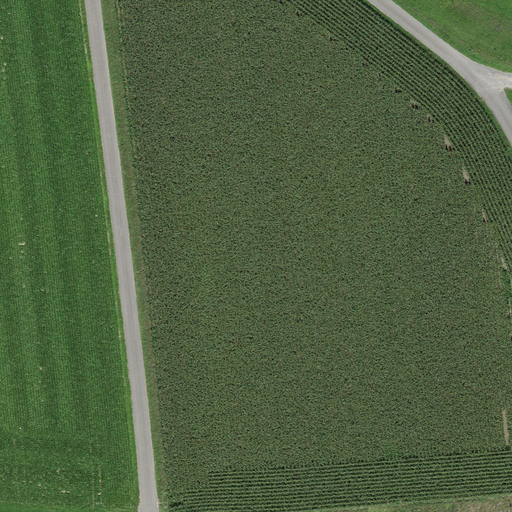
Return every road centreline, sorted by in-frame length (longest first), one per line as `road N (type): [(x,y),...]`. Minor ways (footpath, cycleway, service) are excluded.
road 1 (track): [(92,0),(151,511)]
road 2 (track): [(511,122),(490,81),(377,0)]
